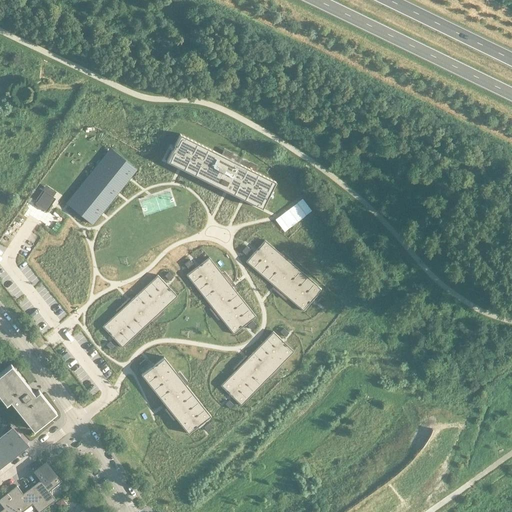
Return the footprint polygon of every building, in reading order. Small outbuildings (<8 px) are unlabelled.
[(180,134),(166,160),(262,208),(275,181),(180,134)] [(116,153),(72,208),(92,224),(137,169),(116,153)] [(44,191),(35,204),(47,212),(55,198),(44,191)] [(303,199),(279,217),(288,229),(312,212),(303,199)] [(265,240),(246,262),(274,286),(276,283),(290,295),(287,297),(303,311),(322,289),(294,265),(292,268),(278,256),(280,253),(265,240)] [(246,246),(242,251),(246,255),(250,249),(246,246)] [(209,257),(186,275),(209,304),(212,301),(223,316),(220,318),(233,334),(256,316),(233,287),(230,290),(219,275),(222,273),(209,257)] [(190,260),(184,264),(188,268),(193,264),(190,260)] [(168,272),(165,276),(169,281),(173,277),(168,272)] [(117,312),(102,326),(122,347),(149,322),(146,320),(160,308),(162,310),(177,296),(158,275),(131,300),(133,302),(120,315),(117,312)] [(322,296),(317,301),(321,305),(326,300),(322,296)] [(253,321),(247,325),(250,329),(256,325),(253,321)] [(284,328),(280,332),(285,337),(289,333),(284,328)] [(235,371),(220,385),(241,405),(266,379),(264,377),(277,364),(279,366),(294,351),(273,331),(247,357),(250,360),(237,373),(235,371)] [(110,341),(106,345),(111,350),(115,347),(110,341)] [(164,357),(141,374),(164,403),(167,401),(178,415),(175,417),(188,434),(211,416),(188,387),(185,389),(174,375),(176,373),(164,357)] [(145,359),(139,363),(142,367),(148,363),(145,359)] [(11,364),(1,372),(0,372),(0,396),(6,403),(12,398),(18,406),(16,408),(33,429),(56,411),(38,390),(34,393),(11,364)] [(229,400),(225,404),(230,409),(234,405),(229,400)] [(209,423),(204,427),(207,431),(213,427),(209,423)] [(28,443),(13,427),(4,434),(18,451),(28,443)] [(18,451),(4,434),(0,437),(0,446),(9,458),(18,451)] [(9,458),(0,446),(0,463),(1,465),(9,458)] [(42,479),(40,480),(32,487),(48,506),(56,500),(49,491),(62,481),(46,463),(35,471),(42,479)] [(17,486),(8,493),(22,511),(33,504),(38,511),(40,511),(48,506),(32,487),(23,494),(17,486)] [(22,511),(8,493),(0,498),(0,502),(4,508),(0,511),(22,511)] [(56,503),(56,504),(61,509),(65,506),(65,504),(62,499),(56,503)]
